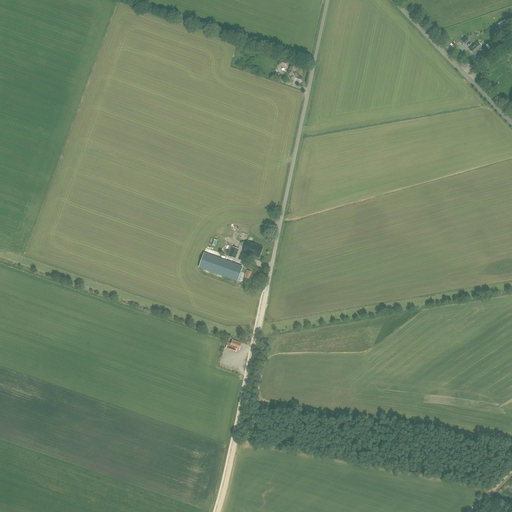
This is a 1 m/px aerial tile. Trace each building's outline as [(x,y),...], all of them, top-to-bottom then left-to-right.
[(505,20),(497,24),(499,27),(496,29),(498,33),(509,27),(505,20)] [(479,51),(482,48),(477,42),(469,49),(474,55),(477,53),(478,54),(479,53),(479,52),(480,51),(479,51)] [(483,60),(488,55),(490,53),(489,52),(490,51),(485,46),(482,48),(479,51),(480,51),(479,52),(479,53),(478,54),(479,55),(478,55),(478,56),(480,57),(481,57),(483,60)] [(289,62),(280,60),(278,65),(287,68),(289,62)] [(300,78),(298,77),(296,72),(296,70),(297,70),(298,68),(297,67),(298,65),(291,63),(288,73),(293,84),(297,82),(298,82),(299,82),(300,82),(301,81),(301,80),(301,79),(301,78),(300,78)] [(263,247),(247,242),(243,252),(259,258),(263,247)] [(235,258),(238,249),(232,247),(229,256),(235,258)] [(204,253),(199,267),(237,281),(242,267),(204,253)] [(228,343),(226,348),(236,352),(236,349),(239,350),(241,345),(232,342),(231,344),(228,343)]
